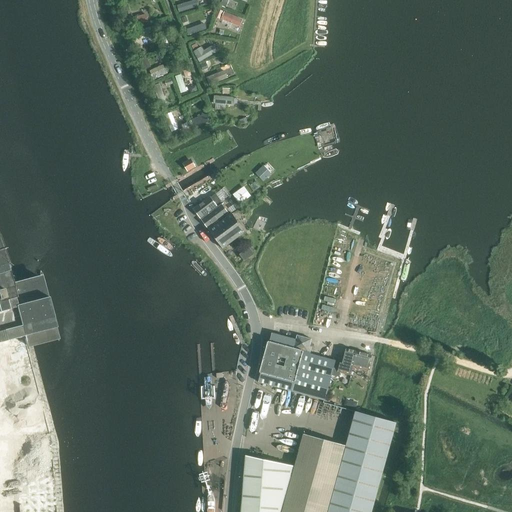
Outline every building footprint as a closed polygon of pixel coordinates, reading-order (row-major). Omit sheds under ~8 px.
[(179,11),(200,7),(198,0),(195,0),(178,3),(179,11)] [(188,34),(207,29),(205,21),(186,25),(188,34)] [(205,49),(204,46),(195,50),(199,61),(219,52),(215,44),(205,49)] [(145,70),(150,67),(146,58),(141,61),(145,70)] [(233,67),(207,75),(210,83),(235,75),(233,67)] [(182,92),(187,90),(182,74),(176,75),(182,92)] [(232,110),(234,97),(215,94),(214,101),(217,102),(216,108),(232,110)] [(183,165),(187,172),(195,167),(193,162),(190,164),(189,161),(183,165)] [(263,181),(270,174),(263,166),(256,173),(263,181)] [(194,209),(201,218),(217,206),(217,205),(221,201),(216,194),(211,198),(210,196),(194,209)] [(202,220),(207,228),(228,212),(223,205),(202,220)] [(232,213),(209,230),(223,249),(246,232),(232,213)] [(240,255),(244,261),(254,254),(249,248),(240,255)] [(0,341),(24,335),(11,283),(0,251),(0,341)] [(325,400),(332,375),(335,361),(335,360),(310,354),(311,347),(309,347),(311,339),(297,335),(296,340),(272,333),(270,342),(269,341),(268,342),(260,373),(261,373),(259,382),(325,400)] [(351,376),(352,372),(353,368),(352,367),(357,351),(346,349),(343,363),(340,363),(335,361),(332,375),(339,377),(340,373),(351,376)] [(368,372),(372,356),(357,351),(352,367),(353,368),(368,372)] [(356,411),(346,446),(327,511),(371,511),(396,423),(356,411)] [(303,434),(282,511),(327,511),(346,446),(303,434)] [(241,511),(280,511),(293,466),(246,456),(241,511)]
